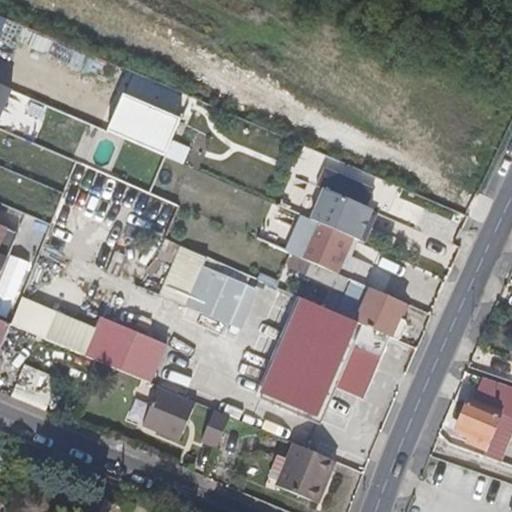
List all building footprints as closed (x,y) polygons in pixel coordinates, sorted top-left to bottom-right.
[(114,98),(99,136),(161,160),(176,122),(114,98)] [(353,240),(359,242),(373,210),(326,189),(311,221),(316,223),(353,240)] [(344,259),(353,240),(316,223),(300,260),(327,271),(341,278),(349,260),(344,259)] [(286,267),(290,255),(274,248),(268,259),(286,267)] [(321,283),(327,271),(300,260),(290,255),(286,267),(321,283)] [(218,322),(236,281),(195,262),(177,304),(218,322)] [(348,295),(353,283),(341,278),(327,271),(321,283),(348,295)] [(248,287),(236,281),(218,322),(231,328),(248,287)] [(391,339),(395,341),(401,339),(406,328),(406,324),(397,321),(404,305),(353,283),(348,295),(339,316),(358,324),(391,339)] [(314,426),(330,389),(358,324),(339,316),(304,301),(261,401),(314,426)] [(364,405),(391,339),(358,324),(330,389),(364,405)] [(81,356),(89,360),(145,383),(161,344),(117,326),(108,348),(87,340),(81,356)] [(22,366),(8,397),(39,410),(52,378),(22,366)] [(511,388),(480,377),(470,404),(467,402),(455,432),(471,439),(469,445),(485,452),(500,416),(510,421),(511,416),(511,388)] [(191,402),(154,387),(139,424),(175,439),(191,402)] [(198,440),(213,446),(224,416),(210,410),(198,440)] [(333,480),(339,465),(297,447),(280,489),(318,505),(329,479),(333,480)] [(184,454),(181,461),(190,465),(193,458),(184,454)]
